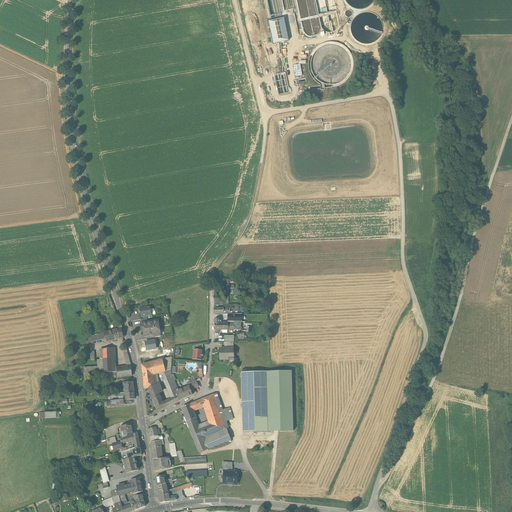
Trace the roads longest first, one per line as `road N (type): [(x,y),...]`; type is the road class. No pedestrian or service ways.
road 1 (secondary): [(141,423),(133,355),(74,149),(70,0)]
road 2 (track): [(376,488),(437,364),(511,115)]
road 3 (secondary): [(153,510),(217,500),(338,511)]
road 4 (residential): [(141,423),(191,400),(207,383),(210,285)]
road 5 (track): [(210,285),(242,233),(260,164)]
road 6 (track): [(264,113),(387,92)]
